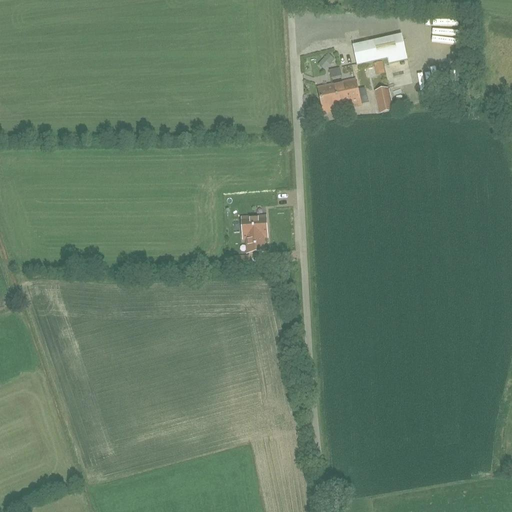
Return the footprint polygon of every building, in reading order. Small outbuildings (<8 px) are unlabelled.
[(402,36),(353,47),(357,66),(388,60),(389,65),(408,61),(402,36)] [(333,56),(321,62),(324,70),(336,64),(333,56)] [(333,79),(343,78),(342,71),(332,71),(333,79)] [(324,114),(343,110),(361,106),(355,81),(319,89),(324,114)] [(389,89),(375,92),(380,115),(393,112),(389,89)] [(248,240),(249,255),(265,254),(264,239),(267,238),(266,219),(254,220),(254,219),(243,219),(243,221),(242,221),(243,240),(248,240)] [(232,259),(232,267),(250,266),(249,257),(232,259)]
